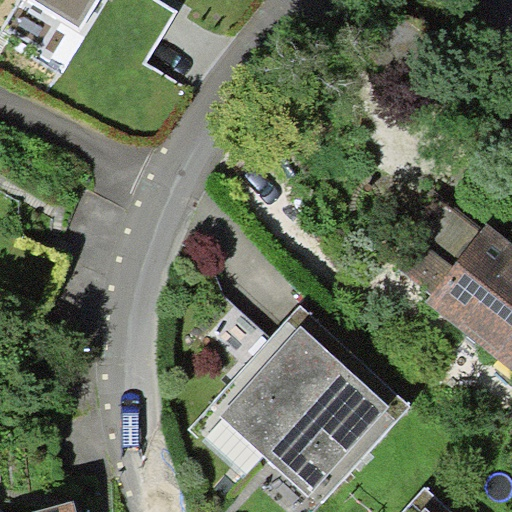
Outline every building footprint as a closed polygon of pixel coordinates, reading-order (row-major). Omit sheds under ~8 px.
[(94,0),(34,0),(79,26),(94,0)] [(511,264),(433,202),(401,242),(415,250),(396,275),(511,367),(511,264)] [(263,457),(351,361),(296,311),(208,407),(263,457)] [(318,508),(405,412),(351,361),(263,457),(318,508)] [(441,511),(420,492),(402,511),(441,511)]
